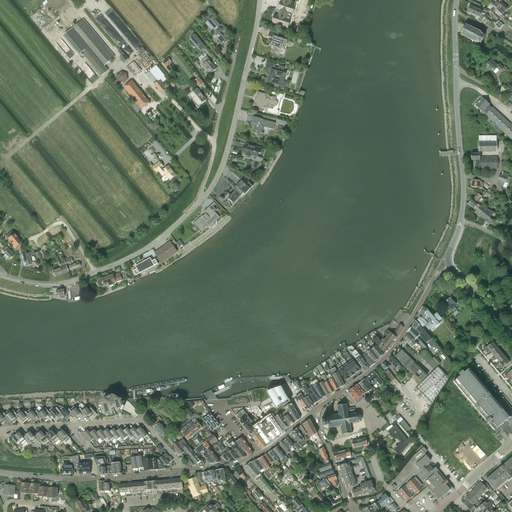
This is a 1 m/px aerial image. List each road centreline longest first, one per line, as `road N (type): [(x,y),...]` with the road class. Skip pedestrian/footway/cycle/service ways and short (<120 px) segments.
road 1 (tertiary): [(450,269),(463,192),(456,0)]
road 2 (tertiary): [(200,201),(142,250),(78,278),(45,284),(0,274)]
road 3 (tertiary): [(200,201),(229,141),(259,0)]
road 4 (residential): [(182,470),(141,420),(0,429)]
road 5 (residential): [(310,414),(388,352),(436,276),(450,269)]
road 6 (residential): [(182,470),(80,479),(0,473)]
